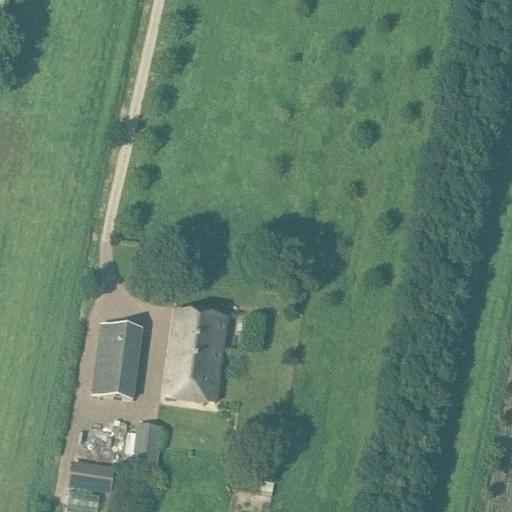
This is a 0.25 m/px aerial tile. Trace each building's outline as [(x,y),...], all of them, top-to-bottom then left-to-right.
[(214,406),(226,321),(175,314),(163,399),(214,406)] [(143,335),(101,327),(90,397),(133,404),(143,335)] [(161,430),(157,430),(137,427),(132,467),(132,469),(155,472),(161,430)] [(71,465),(69,472),(66,491),(109,498),(114,471),(71,465)] [(69,494),(66,510),(77,511),(97,511),(99,499),(69,494)]
